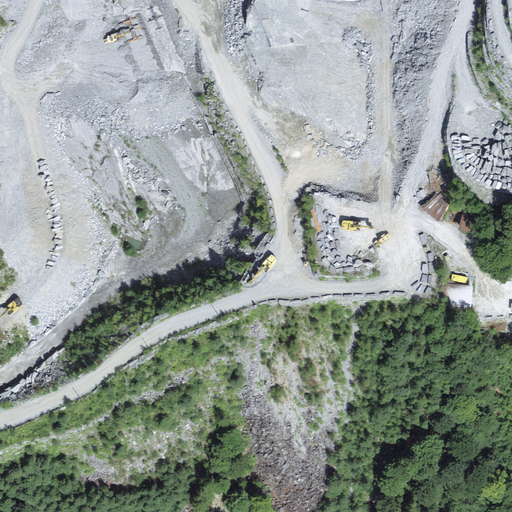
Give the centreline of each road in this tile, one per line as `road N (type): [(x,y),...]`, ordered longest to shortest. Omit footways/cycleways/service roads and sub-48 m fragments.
road 1 (track): [(0,426),(38,414),(138,340),(222,305),(275,286),(397,282),(398,218),(427,154),(468,0)]
road 2 (track): [(275,286),(285,238),(275,177),(223,72),(190,47),(55,0)]
road 3 (track): [(0,320),(57,243),(52,203),(28,145),(17,71)]
road 4 (track): [(404,200),(468,243),(489,285),(511,294)]
